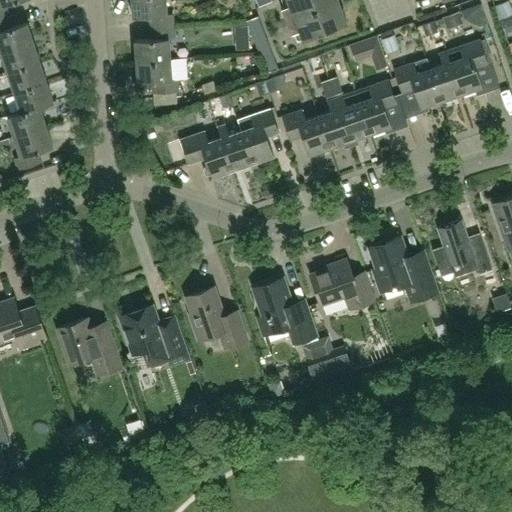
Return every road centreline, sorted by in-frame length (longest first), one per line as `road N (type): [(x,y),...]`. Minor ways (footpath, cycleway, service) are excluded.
road 1 (residential): [(111,184),(252,226),(297,227),(511,152)]
road 2 (residential): [(111,184),(96,0)]
